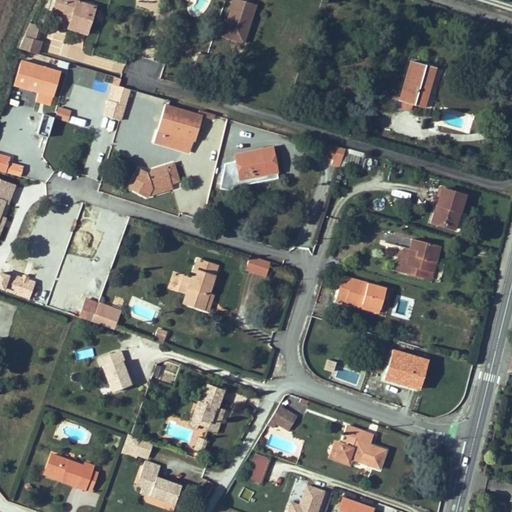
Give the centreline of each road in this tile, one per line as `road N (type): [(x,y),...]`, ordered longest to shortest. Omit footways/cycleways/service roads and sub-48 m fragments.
road 1 (residential): [(511,185),(128,74)]
road 2 (residential): [(66,188),(304,264),(311,277),(291,336),(294,375)]
road 3 (residential): [(294,375),(310,388),(472,441)]
road 4 (primary): [(472,441),(511,282)]
road 5 (unclassified): [(207,511),(270,398),(294,375)]
